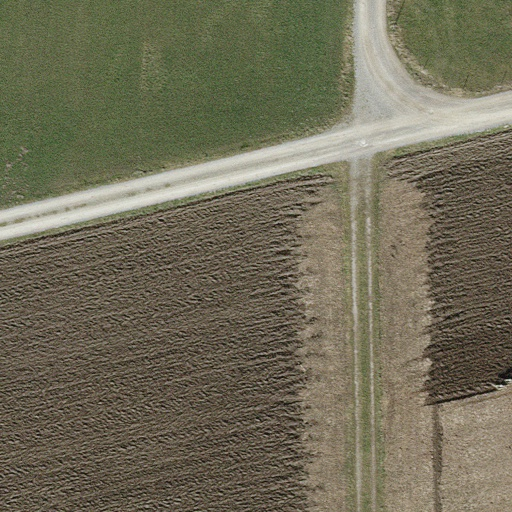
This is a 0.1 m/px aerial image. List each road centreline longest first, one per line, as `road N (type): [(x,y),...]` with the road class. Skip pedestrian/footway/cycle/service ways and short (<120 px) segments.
road 1 (track): [(377,135),(0,224)]
road 2 (track): [(383,511),(377,135)]
road 3 (track): [(377,135),(511,102)]
road 4 (track): [(377,135),(374,0)]
